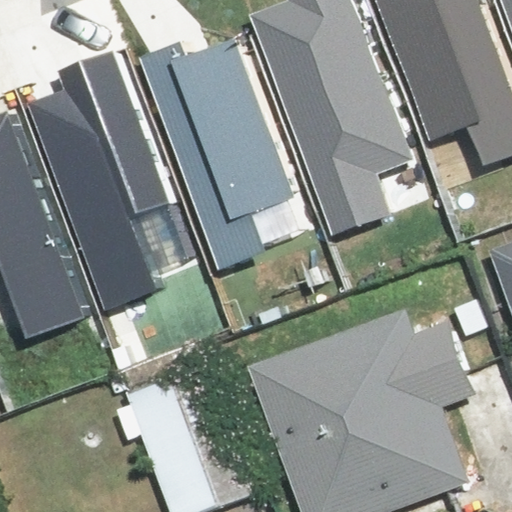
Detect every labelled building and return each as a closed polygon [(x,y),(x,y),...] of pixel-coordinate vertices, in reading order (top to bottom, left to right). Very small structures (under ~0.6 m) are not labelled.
[(300,0),(269,12),(350,231),(403,212),(386,164),(421,151),(365,0),(300,0)] [(505,146),(511,143),(511,32),(499,0),(399,0),(450,126),(491,110),(505,146)] [(149,48),(232,254),(278,236),(263,200),(304,184),(240,25),(208,38),(203,27),(149,48)] [(36,76),(118,296),(170,276),(153,229),(188,216),(122,35),(76,52),(80,61),(36,76)] [(47,332),(100,312),(19,93),(0,99),(0,294),(29,284),(47,332)] [(416,310),(259,370),(314,511),(411,511),(483,485),(454,410),(493,396),(465,324),(454,328),(446,309),(419,319),(416,310)] [(129,371),(185,511),(215,511),(267,491),(206,340),(129,371)]
